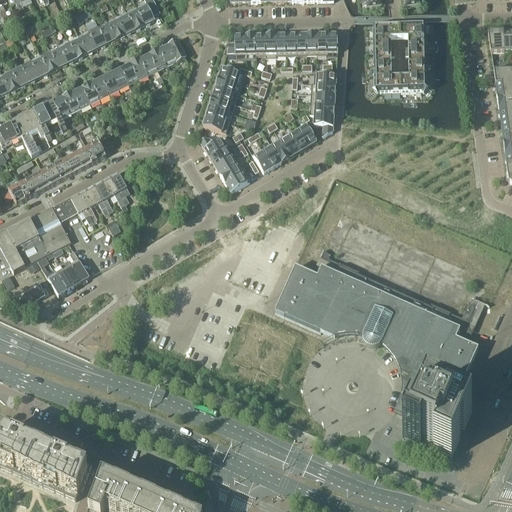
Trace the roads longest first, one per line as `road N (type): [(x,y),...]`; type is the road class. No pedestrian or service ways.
road 1 (secondary): [(257,440),(0,336)]
road 2 (secondary): [(0,369),(233,463)]
road 3 (residential): [(214,24),(187,24),(0,118)]
road 4 (residential): [(511,213),(485,196),(461,20)]
road 5 (residential): [(219,213),(45,318)]
road 6 (residential): [(182,153),(123,161),(0,228)]
road 7 (secondary): [(438,511),(257,440)]
road 8 (residential): [(462,483),(487,422),(474,396),(511,311)]
road 9 (residential): [(338,140),(219,213)]
road 10 (residential): [(214,24),(347,21)]
road 11 (residential): [(182,153),(214,24)]
